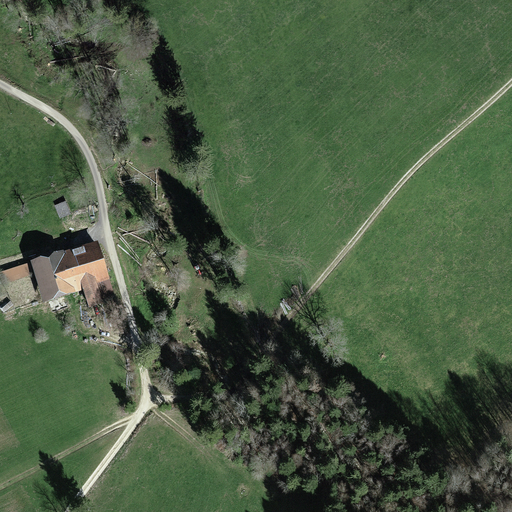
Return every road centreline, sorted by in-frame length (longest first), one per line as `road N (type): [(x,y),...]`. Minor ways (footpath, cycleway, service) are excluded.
road 1 (track): [(265,349),(397,187),(511,82)]
road 2 (track): [(0,487),(139,415)]
road 3 (track): [(69,511),(149,398)]
road 4 (track): [(149,398),(229,393),(265,349)]
